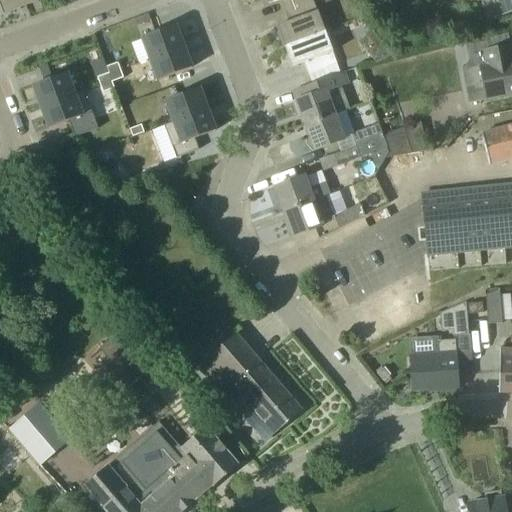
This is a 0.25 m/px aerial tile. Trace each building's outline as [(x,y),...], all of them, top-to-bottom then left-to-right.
[(0,0),(5,14),(40,1),(39,0),(0,0)] [(280,0),(285,11),(312,0),(267,0),(269,4),(279,0),(280,0)] [(285,47),(325,31),(313,0),(312,0),(285,11),(289,22),(277,26),(285,47)] [(511,0),(495,0),(500,15),(511,11),(511,0)] [(142,38),(150,60),(184,47),(176,25),(142,38)] [(371,30),(357,43),(377,63),(394,55),(371,30)] [(304,63),(309,75),(338,64),(325,31),(285,47),(293,67),(304,63)] [(487,100),(511,95),(511,47),(511,46),(483,51),(487,67),(480,68),(487,100)] [(192,68),(184,47),(150,60),(158,81),(192,68)] [(109,74),(109,75),(121,71),(118,63),(107,67),(109,74)] [(124,78),(121,71),(109,75),(112,81),(112,82),(124,78)] [(41,107),(75,95),(67,73),(33,86),(41,107)] [(326,93),(347,85),(343,73),(312,85),(315,94),(297,101),(306,126),(335,115),(326,93)] [(109,75),(109,74),(97,78),(100,85),(112,81),(109,75)] [(112,81),(100,85),(103,93),(115,89),(112,82),(112,81)] [(173,122),(208,110),(200,89),(166,101),(173,122)] [(49,129),(92,113),(84,91),(75,95),(41,107),(49,129)] [(195,138),(215,131),(208,110),(173,122),(165,125),(176,158),(199,150),(195,138)] [(306,126),(315,151),(344,140),(335,115),(306,126)] [(356,146),(383,135),(379,124),(352,134),(356,146)] [(142,125),(130,130),(133,137),(144,133),(142,125)] [(489,165),(511,158),(511,126),(482,134),(484,143),(488,160),(489,165)] [(403,128),(383,135),(387,148),(389,153),(386,159),(413,153),(403,128)] [(389,153),(387,148),(383,135),(356,146),(361,158),(371,154),(378,171),(386,159),(389,153)] [(326,183),(309,189),(304,176),(275,187),(285,212),(326,196),(331,194),(326,183)] [(425,255),(457,252),(511,247),(511,183),(421,192),(422,200),(425,255)] [(321,223),(334,218),(334,217),(326,196),(285,212),(294,237),(323,227),(321,223)] [(359,204),(334,217),(340,229),(365,216),(359,204)] [(486,296),(488,325),(503,324),(500,290),(486,296)] [(454,337),(469,335),(466,303),(441,314),(441,332),(453,331),(454,337)] [(483,303),(468,304),(469,314),(483,313),(483,303)] [(118,333),(99,350),(132,388),(151,371),(156,367),(123,329),(118,333)] [(236,334),(209,358),(211,360),(200,370),(237,412),(240,409),(243,412),(250,406),(275,434),(302,411),(236,334)] [(455,341),(438,342),(439,356),(410,358),(411,360),(411,370),(413,389),(438,388),(438,391),(459,389),(455,341)] [(499,392),(511,392),(511,349),(500,349),(500,357),(499,392)] [(384,368),(377,374),(383,382),(391,376),(384,368)] [(8,400),(18,391),(10,383),(0,391),(8,400)] [(181,449),(212,487),(213,488),(239,465),(207,427),(197,436),(194,433),(190,436),(193,439),(182,448),(181,449)] [(146,430),(114,460),(133,481),(165,451),(146,430)] [(181,449),(182,448),(179,445),(128,489),(109,466),(85,487),(106,511),(182,511),(183,511),(182,511),(183,511),(192,505),(191,504),(212,487),(181,449)] [(486,495),(487,501),(469,504),(470,511),(506,511),(504,498),(501,498),(500,492),(486,495)]
